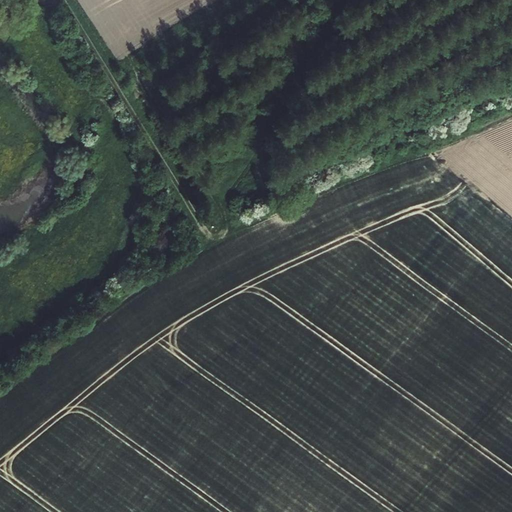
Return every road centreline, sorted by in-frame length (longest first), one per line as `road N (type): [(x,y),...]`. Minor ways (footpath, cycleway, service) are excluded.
road 1 (track): [(0,396),(185,252),(511,111)]
road 2 (track): [(207,241),(112,81)]
